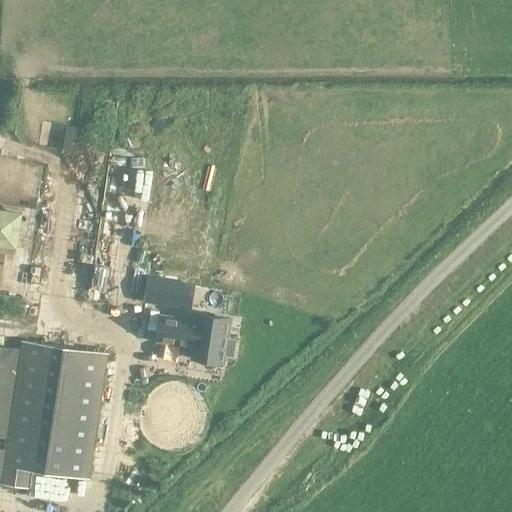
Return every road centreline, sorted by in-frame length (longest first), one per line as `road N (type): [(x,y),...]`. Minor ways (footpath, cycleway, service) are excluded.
road 1 (track): [(0,137),(45,154),(34,298),(120,345),(93,511)]
road 2 (unclassified): [(230,511),(373,342),(511,205)]
